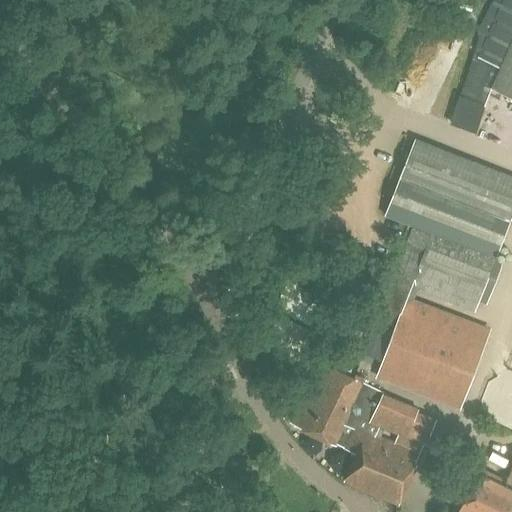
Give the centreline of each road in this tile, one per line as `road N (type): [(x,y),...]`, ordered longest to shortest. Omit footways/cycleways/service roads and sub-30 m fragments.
road 1 (unclassified): [(364,511),(310,471),(280,433),(176,259)]
road 2 (unclassified): [(176,259),(255,193),(334,0)]
road 3 (unclassified): [(176,259),(0,12)]
road 4 (unknown): [(304,75),(511,157)]
road 5 (track): [(252,389),(138,443),(54,469)]
road 6 (unknown): [(511,306),(456,468)]
